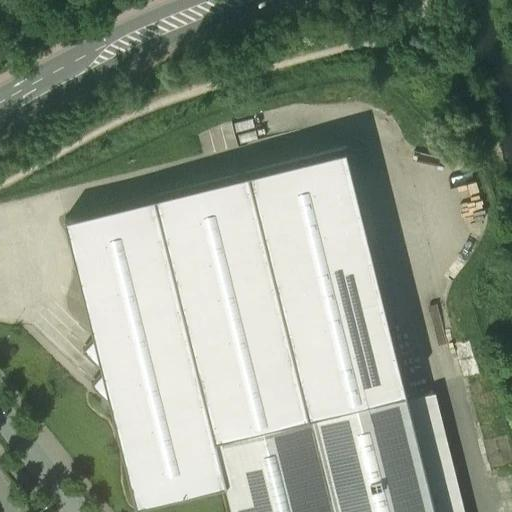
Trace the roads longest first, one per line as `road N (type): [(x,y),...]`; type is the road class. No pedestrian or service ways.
road 1 (secondary): [(0,111),(78,64),(222,0)]
road 2 (tertiary): [(0,415),(76,511)]
